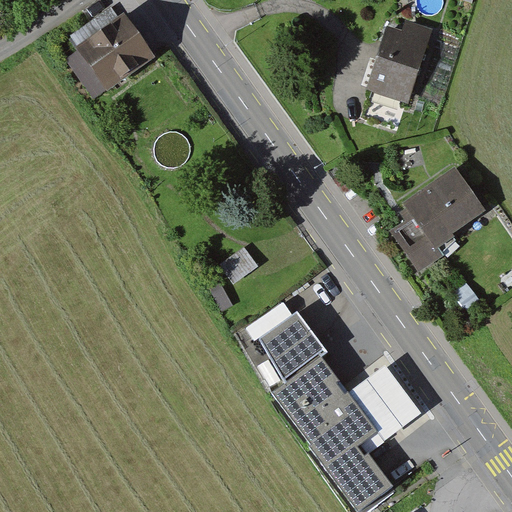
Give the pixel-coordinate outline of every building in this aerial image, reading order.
[(69,37),(78,50),(66,58),(93,98),(151,59),(124,19),(121,21),(112,8),(69,37)] [(403,31),(389,28),(371,94),(412,105),(433,27),(406,19),(403,31)] [(482,211),(456,173),(420,199),(418,196),(406,205),(416,219),(395,233),(421,270),(444,254),(436,243),(482,211)] [(246,249),(230,259),(239,273),(255,263),(246,249)] [(285,385),(321,358),(327,354),(297,314),(259,341),(285,385)] [(285,385),(272,395),(311,447),(309,449),(357,511),(361,511),(393,488),(361,446),(378,433),(348,394),(345,397),(338,387),(341,384),(321,358),(285,385)] [(385,367),(348,394),(378,433),(385,443),(422,415),(385,367)]
